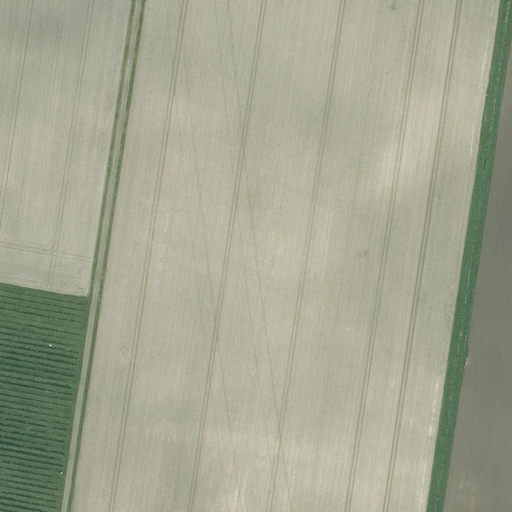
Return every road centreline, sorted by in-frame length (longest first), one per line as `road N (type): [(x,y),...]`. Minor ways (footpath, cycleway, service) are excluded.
road 1 (track): [(138,0),(62,511)]
road 2 (track): [(494,0),(421,511)]
